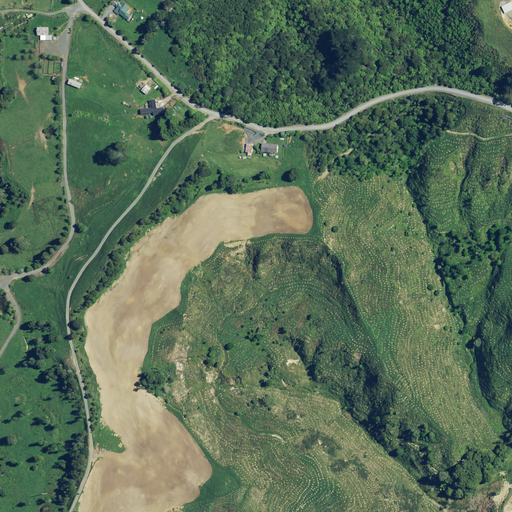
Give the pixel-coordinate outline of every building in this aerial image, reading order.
[(511,9),(511,1),(511,2),(502,6),(505,13),(511,9)] [(116,6),(117,8),(114,11),(119,15),(120,13),(129,20),(132,16),(128,13),(129,10),(127,9),(129,6),(124,2),(122,4),(121,3),(119,5),(118,4),(116,6)] [(48,35),(48,27),(38,27),(38,35),(41,35),(41,40),(52,40),(52,35),(48,35)] [(81,88),(82,84),(78,82),(79,80),(77,79),(76,81),(70,79),(69,84),(81,88)] [(157,108),(156,99),(150,100),(151,108),(141,109),(142,114),(154,113),(154,115),(165,114),(164,107),(157,108)] [(278,144),(263,143),(262,152),(270,152),(270,156),(273,156),(273,153),(278,153),(278,144)] [(246,152),(248,152),(248,156),(252,156),(252,153),(254,153),(254,147),(253,147),(253,144),(247,144),(247,147),(246,147),(246,152)]
